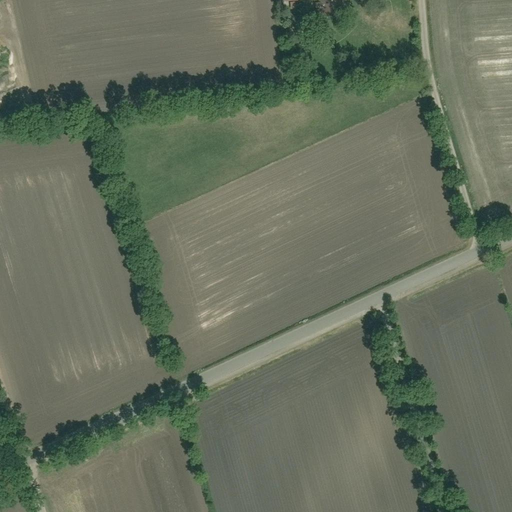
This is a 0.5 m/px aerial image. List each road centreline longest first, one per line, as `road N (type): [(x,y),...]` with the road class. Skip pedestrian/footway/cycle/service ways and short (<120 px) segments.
road 1 (tertiary): [(483,250),(0,473)]
road 2 (residential): [(419,0),(432,99),(483,250)]
